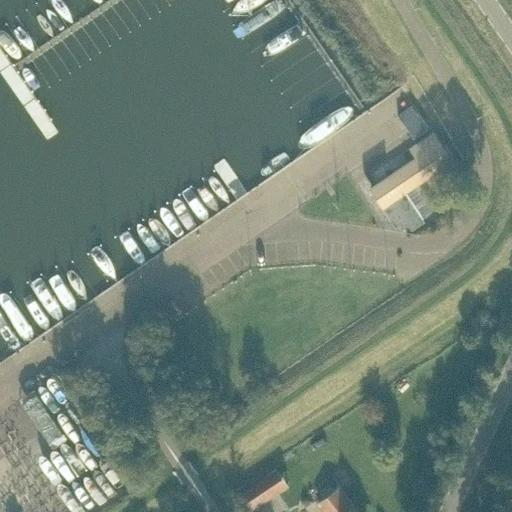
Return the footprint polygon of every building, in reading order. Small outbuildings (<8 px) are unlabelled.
[(397,112),(409,129),(413,135),(426,127),(420,120),(410,104),(397,112)] [(437,208),(418,180),(451,157),(432,130),(409,146),(416,156),(415,157),(371,187),(397,224),(405,218),(412,228),(425,219),(424,218),(437,208)] [(203,336),(203,320),(183,319),(183,336),(203,336)] [(0,364),(12,356),(0,337),(0,364)] [(190,352),(201,366),(216,354),(205,340),(190,352)] [(253,376),(268,366),(258,351),(243,361),(253,376)] [(216,384),(231,373),(219,358),(204,369),(216,384)] [(250,511),(274,495),(262,478),(239,494),(250,511)] [(355,511),(338,489),(337,487),(317,502),(322,508),(326,505),(330,511),(355,511)]
